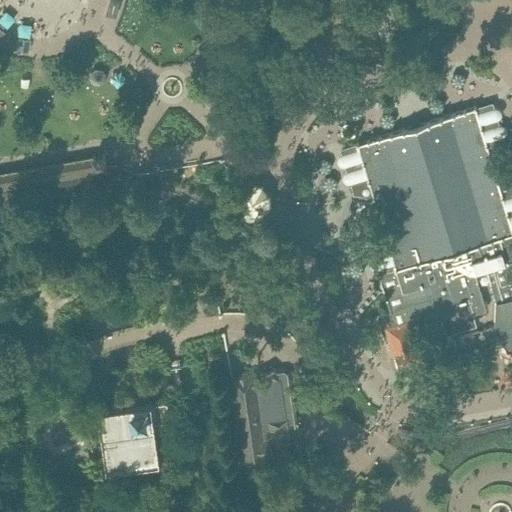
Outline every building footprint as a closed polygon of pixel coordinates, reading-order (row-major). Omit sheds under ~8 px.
[(109,0),(106,10),(115,13),(118,0),(109,0)] [(261,30),(245,31),(254,97),(290,91),(276,57),(267,35),(265,31),(261,30)] [(492,97),(475,105),(491,158),(496,160),(506,140),(502,131),(507,127),(504,119),(499,118),(498,114),(501,110),(499,102),(494,102),(492,97)] [(404,127),(356,143),(374,199),(369,201),(371,208),(374,216),(379,214),(396,271),(500,237),(511,233),(511,225),(498,180),(501,175),(498,167),(496,160),(491,158),(475,105),(426,121),(416,124),(404,127)] [(374,199),(356,143),(339,145),(340,150),(336,153),(338,161),(344,162),(345,166),(342,170),(344,178),(349,179),(352,188),(369,201),(374,199)] [(0,188),(63,177),(109,165),(108,157),(0,176),(0,188)] [(276,206),(279,197),(278,188),(272,180),(264,176),(255,175),(246,179),(240,186),(237,195),(239,204),(244,211),(252,216),(261,217),(270,213),(276,206)] [(511,176),(501,175),(498,180),(511,225),(511,176)] [(379,214),(374,216),(364,225),(366,234),(363,239),(365,246),(370,248),(371,252),(368,257),(371,264),(376,264),(378,272),(396,271),(379,214)] [(500,237),(396,271),(382,276),(381,281),(385,296),(387,304),(382,310),(382,312),(397,368),(419,361),(416,351),(420,350),(413,325),(448,315),(451,320),(486,310),(475,273),(492,268),(502,299),(496,301),(494,330),(508,351),(511,348),(511,251),(505,253),(500,237)] [(23,275),(20,281),(24,291),(32,293),(38,290),(41,283),(37,274),(30,272),(23,275)] [(466,353),(460,364),(465,367),(472,370),(478,359),(466,353)] [(259,372),(231,377),(237,419),(235,419),(236,426),(238,425),(248,487),(262,485),(280,483),(305,479),(298,434),(299,433),(298,427),(298,421),(296,421),(288,372),(284,369),(276,370),(275,368),(266,369),(259,370),(259,372)] [(98,420),(88,421),(88,425),(90,438),(92,453),(101,451),(103,472),(108,471),(162,463),(156,422),(169,420),(168,409),(166,398),(96,407),(98,420)]
